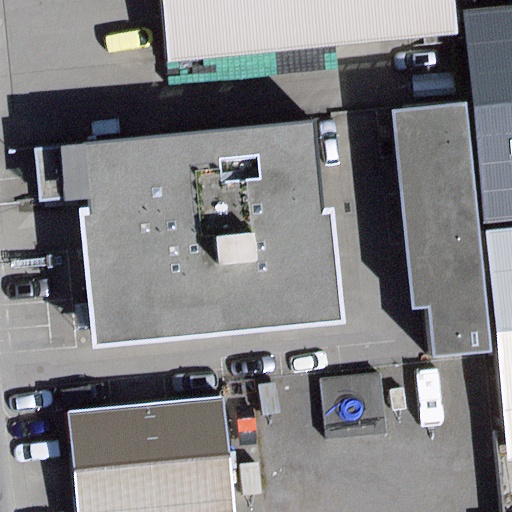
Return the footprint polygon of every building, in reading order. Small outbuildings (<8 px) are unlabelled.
[(446,0),(171,0),(178,62),(450,38),(446,0)] [(491,221),(511,218),(511,8),(469,13),(491,221)] [(472,109),(399,115),(417,314),(440,312),(444,353),(493,349),(472,109)] [(320,126),(91,147),(97,210),(87,210),(100,349),(352,326),(341,211),(328,212),(320,126)] [(511,233),(496,235),(511,415),(511,233)] [(233,511),(224,402),(64,416),(72,511),(233,511)]
